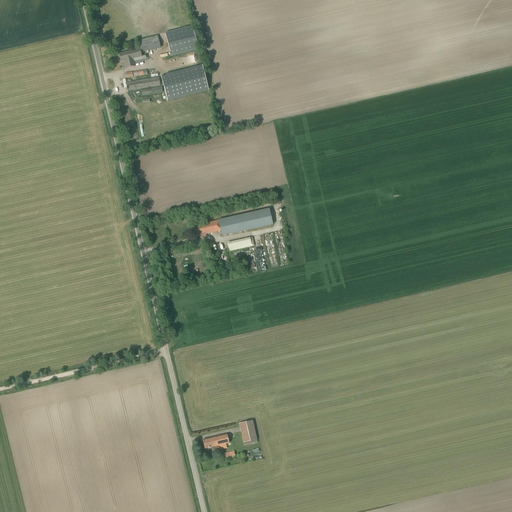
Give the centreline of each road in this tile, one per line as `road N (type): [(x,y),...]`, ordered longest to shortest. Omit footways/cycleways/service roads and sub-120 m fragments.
road 1 (unclassified): [(205,511),(85,0)]
road 2 (track): [(0,389),(167,350)]
